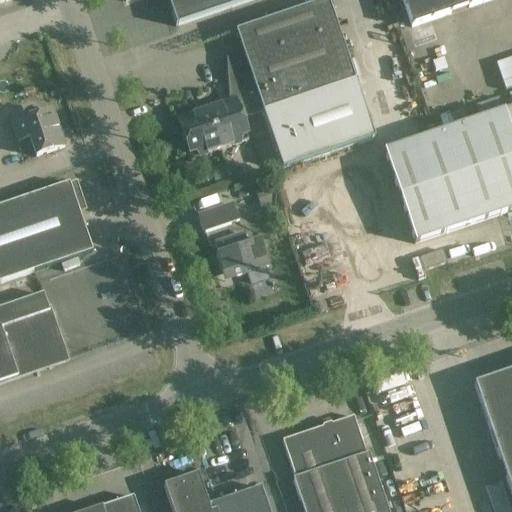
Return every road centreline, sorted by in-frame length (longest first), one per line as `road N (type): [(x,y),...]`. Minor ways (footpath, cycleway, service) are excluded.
road 1 (unclassified): [(202,394),(70,0)]
road 2 (tertiary): [(202,394),(511,291)]
road 3 (tertiary): [(0,465),(202,394)]
